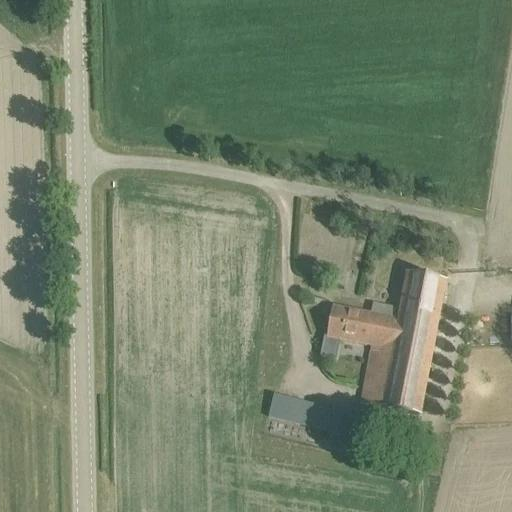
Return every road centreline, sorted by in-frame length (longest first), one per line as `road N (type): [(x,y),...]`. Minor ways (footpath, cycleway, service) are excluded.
road 1 (unknown): [(80,155),(214,170),(463,231),(435,435)]
road 2 (unclassified): [(86,511),(77,0)]
